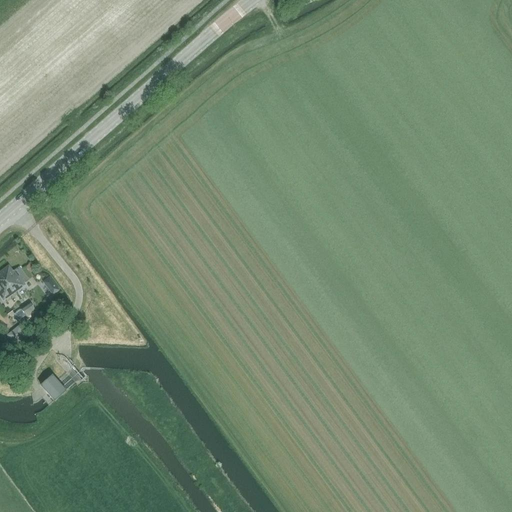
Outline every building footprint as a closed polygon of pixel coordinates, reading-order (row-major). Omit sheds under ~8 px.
[(15,290),(29,280),(19,267),(13,272),(9,267),(0,273),(0,296),(3,301),(16,291),(15,290)] [(49,279),(42,284),(52,297),(59,292),(49,279)] [(26,317),(35,311),(29,303),(20,310),(26,317)] [(19,326),(7,335),(17,347),(29,338),(19,326)] [(52,376),(40,386),(54,402),(66,392),(52,376)]
